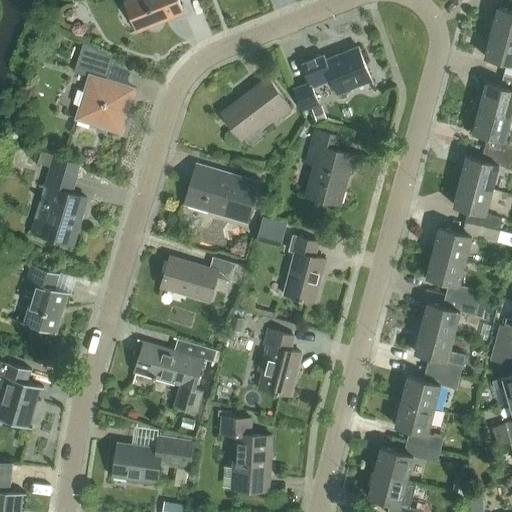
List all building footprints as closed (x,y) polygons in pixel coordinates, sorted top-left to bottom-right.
[(130,0),(126,2),(138,31),(181,14),(175,0),(130,0)] [(491,31),(511,37),(511,11),(497,8),(491,31)] [(511,37),(491,31),(484,57),(506,64),(504,74),(511,76),(511,37)] [(134,89),(106,81),(113,57),(83,40),(75,65),(73,72),(89,77),(85,92),(78,90),(73,104),(80,106),(76,119),(78,120),(77,124),(89,128),(90,124),(121,133),(134,89)] [(302,64),(309,81),(291,88),(300,111),(319,104),(313,87),(332,79),(338,93),(370,79),(357,46),(325,60),(323,56),(302,64)] [(511,76),(504,74),(500,86),(486,82),(479,107),(511,115),(511,76)] [(277,121),(292,110),(268,78),(222,112),(242,139),(273,115),(277,121)] [(321,105),(310,108),(316,121),(326,118),(321,105)] [(511,142),(506,141),(511,116),(511,115),(479,107),(473,132),(488,136),(484,147),(492,150),(511,154),(511,142)] [(341,204),(355,154),(336,149),(340,135),(316,128),(306,162),(315,165),(307,195),(341,204)] [(511,168),(511,154),(492,150),(489,161),(466,155),(459,180),(493,189),(499,165),(511,168)] [(38,164),(52,169),(46,189),(52,190),(42,221),(37,219),(33,233),(73,245),(87,199),(70,194),(79,164),(41,152),(38,164)] [(196,164),(185,202),(246,221),(258,182),(196,164)] [(486,214),(493,189),(459,180),(453,205),(475,211),(472,222),(498,229),(501,218),(486,214)] [(262,216),(256,240),(280,247),(287,222),(262,216)] [(495,242),(498,229),(472,222),(469,234),(439,226),(433,251),(465,260),(472,236),(495,242)] [(315,301),(326,258),(314,255),(318,242),(294,235),(290,250),(295,251),(283,295),(302,300),(303,297),(315,301)] [(459,285),(465,260),(433,251),(426,276),(456,284),(453,296),(479,303),(482,291),(459,285)] [(231,281),(236,263),(212,256),(209,267),(170,256),(161,286),(209,300),(216,277),(231,281)] [(56,333),(68,293),(54,289),(59,274),(32,266),(27,281),(37,284),(25,324),(56,333)] [(475,316),(479,303),(445,294),(442,306),(427,302),(421,326),(454,335),(460,312),(475,316)] [(511,319),(505,318),(503,325),(498,324),(495,337),(511,341),(511,319)] [(450,349),(454,335),(421,326),(414,352),(436,358),(433,369),(460,376),(466,353),(450,349)] [(259,389),(278,394),(278,392),(290,395),(301,353),(288,349),(292,335),(269,329),(262,355),(261,355),(257,371),(263,373),(259,389)] [(177,337),(173,349),(145,341),(135,371),(179,384),(173,404),(197,411),(203,391),(195,388),(204,359),(212,361),(216,350),(177,337)] [(511,354),(511,341),(495,337),(491,350),(511,354)] [(0,418),(29,427),(41,386),(25,381),(28,369),(0,360),(0,397),(0,418)] [(456,389),(460,376),(433,369),(426,367),(423,379),(408,375),(401,400),(435,408),(441,385),(456,389)] [(510,402),(511,401),(511,374),(492,380),(494,389),(505,386),(510,402)] [(428,434),(435,408),(401,400),(395,425),(410,429),(407,440),(440,450),(443,438),(428,434)] [(509,442),(511,441),(511,401),(510,402),(511,409),(511,420),(504,423),(492,426),(498,444),(509,441),(509,442)] [(235,434),(233,487),(233,488),(269,490),(271,436),(250,435),(251,417),(233,417),(233,410),(218,410),(218,416),(223,416),(222,434),(235,434)] [(192,441),(181,439),(158,436),(157,447),(118,442),(112,476),(113,476),(114,474),(127,476),(127,478),(156,482),(159,462),(188,467),(192,441)] [(437,462),(440,450),(407,440),(404,452),(381,446),(375,471),(407,479),(413,456),(437,462)] [(9,491),(10,476),(11,476),(13,463),(0,460),(0,511),(20,511),(23,493),(9,491)] [(407,480),(407,479),(375,471),(368,496),(391,502),(388,511),(427,511),(429,505),(417,502),(416,509),(409,507),(416,482),(407,480)] [(162,511),(182,511),(184,502),(164,499),(162,511)]
